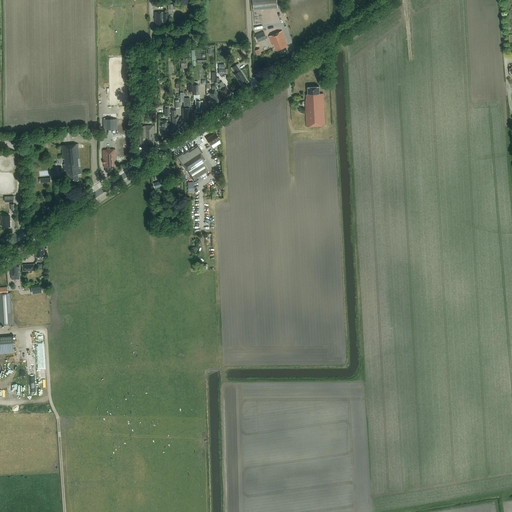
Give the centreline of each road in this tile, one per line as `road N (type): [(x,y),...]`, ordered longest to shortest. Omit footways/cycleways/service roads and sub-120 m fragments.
road 1 (track): [(288,68),(290,186),(228,199),(216,210),(225,511)]
road 2 (secondary): [(0,256),(386,0)]
road 3 (track): [(0,332),(45,330),(63,511)]
road 4 (track): [(149,0),(161,153)]
